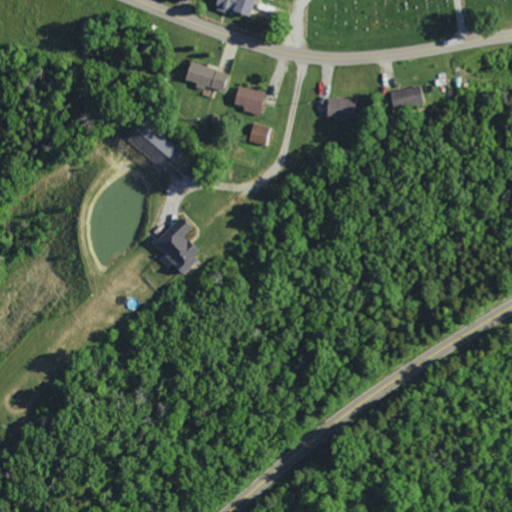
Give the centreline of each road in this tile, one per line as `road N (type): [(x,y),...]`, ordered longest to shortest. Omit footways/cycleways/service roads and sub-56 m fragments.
road 1 (secondary): [(511,37),(371,58),(302,56),(135,0)]
road 2 (secondary): [(229,511),(352,409),(511,305)]
